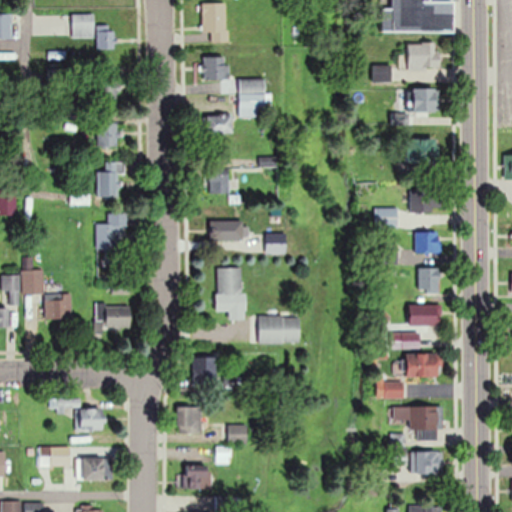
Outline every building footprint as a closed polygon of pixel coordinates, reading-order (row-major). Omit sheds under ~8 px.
[(441,29),(441,0),(382,0),(382,7),(372,7),(373,30),(441,29)] [(204,3),(204,32),(226,32),(226,3),(204,3)] [(11,14),(0,13),(0,39),(11,39),(11,14)] [(35,14),(34,35),(94,35),(94,15),(35,14)] [(98,49),(113,49),(113,26),(98,26),(98,49)] [(440,68),(440,42),(408,42),(408,68),(440,68)] [(229,79),(229,56),(203,56),(203,79),(229,79)] [(103,95),(117,95),(118,77),(103,77),(103,95)] [(266,79),(240,79),(240,116),(266,116),(266,79)] [(413,88),(413,111),(438,111),(438,88),(413,88)] [(232,115),(206,115),(206,134),(233,133),(232,115)] [(117,121),(97,121),(97,146),(117,146),(117,121)] [(438,163),(438,138),(410,138),(410,163),(438,163)] [(121,162),(97,162),(97,198),(121,198),(121,162)] [(209,194),(229,194),(229,174),(209,174),(209,194)] [(0,214),(15,215),(15,187),(0,186),(0,214)] [(410,189),(410,212),(435,212),(435,189),(410,189)] [(89,204),(89,192),(70,192),(70,204),(89,204)] [(397,228),(397,207),(375,207),(375,228),(397,228)] [(96,224),(96,251),(126,251),(126,213),(109,213),(109,224),(96,224)] [(248,240),(248,221),(210,221),(210,240),(248,240)] [(415,232),(415,253),(439,253),(439,232),(415,232)] [(265,254),(286,254),(286,233),(265,233),(265,254)] [(218,298),(242,298),(242,268),(218,268),(218,298)] [(419,268),(419,293),(440,293),(440,268),(419,268)] [(42,269),(23,269),(23,303),(42,303),(42,269)] [(72,293),(45,293),(45,319),(72,319),(72,293)] [(131,304),(95,304),(95,330),(131,330),(131,304)] [(440,326),(440,304),(410,304),(410,326),(440,326)] [(0,306),(0,332),(9,332),(9,307),(0,306)] [(301,344),(301,316),(259,316),(259,344),(301,344)] [(421,347),(421,332),(403,332),(403,347),(421,347)] [(441,376),(441,354),(407,354),(407,376),(441,376)] [(217,381),(217,358),(193,358),(193,381),(217,381)] [(403,381),(385,381),(385,397),(403,397),(403,381)] [(202,406),(177,406),(177,433),(202,433),(202,406)] [(442,406),(394,406),(394,421),(409,421),(409,430),(418,430),(418,440),(442,439),(442,406)] [(105,430),(105,408),(76,408),(76,430),(105,430)] [(229,443),(248,443),(248,424),(229,424),(229,443)] [(40,465),(70,465),(70,446),(40,446),(40,465)] [(443,474),(443,451),(416,451),(416,474),(443,474)] [(112,480),(112,458),(81,458),(81,480),(112,480)] [(186,466),(186,488),(212,488),(212,466),(186,466)] [(2,501),(2,511),(20,511),(21,501),(2,501)]
